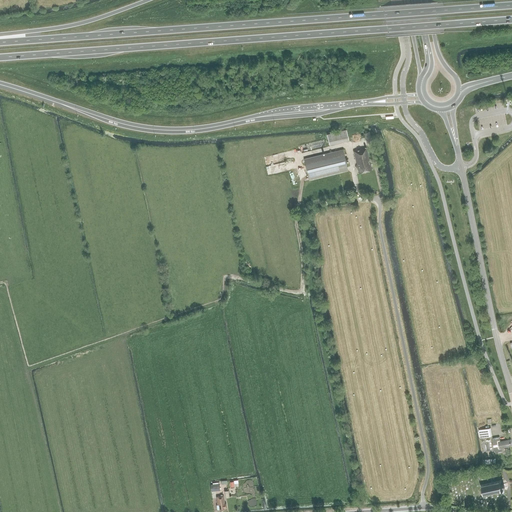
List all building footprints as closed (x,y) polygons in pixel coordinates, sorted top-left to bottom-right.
[(331,144),(351,140),(348,129),(328,133),(331,144)] [(373,139),(370,131),(364,134),(367,141),(373,139)] [(353,151),(358,173),(371,170),(370,164),(369,164),(368,161),(369,161),(366,148),(353,151)] [(348,171),(344,155),(342,149),(304,159),(305,164),(309,180),(348,171)] [(480,438),(492,436),(491,427),(478,430),(480,438)] [(511,445),(510,440),(500,442),(499,437),(493,438),(493,441),(493,443),(493,446),(494,448),(494,451),(496,453),(502,452),(501,447),(511,445)] [(501,488),(504,487),(503,484),(500,484),(500,482),(481,486),(483,495),(502,491),(501,488)] [(224,496),(216,496),(216,498),(217,505),(216,505),(216,509),(217,509),(219,509),(219,510),(223,510),(223,508),(226,507),(225,503),(224,503),(224,496)]
